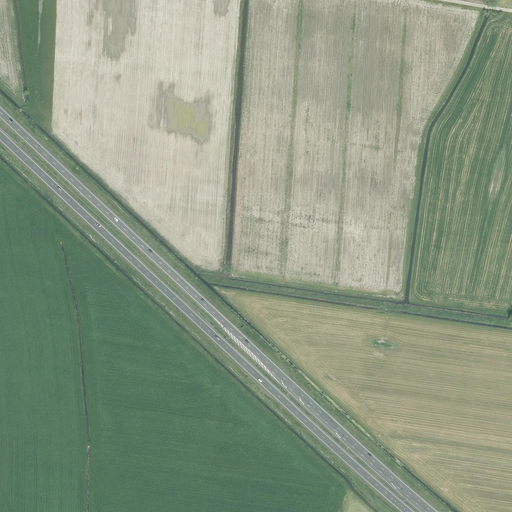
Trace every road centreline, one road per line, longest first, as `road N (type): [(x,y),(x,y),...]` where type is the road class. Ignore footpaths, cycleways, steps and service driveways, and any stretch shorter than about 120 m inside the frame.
road 1 (trunk): [(430,511),(0,111)]
road 2 (trunk): [(0,135),(407,511)]
